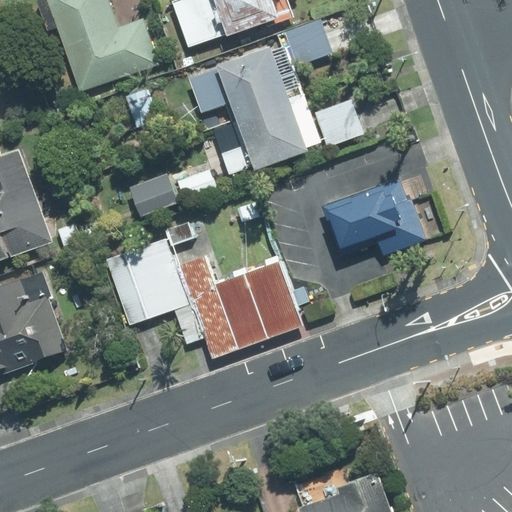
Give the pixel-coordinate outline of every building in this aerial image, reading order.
[(52,0),(83,92),(162,65),(147,19),(121,28),(112,0),(52,0)] [(299,19),(291,0),(183,0),(177,2),(194,49),(234,34),(236,37),(269,25),(270,28),(299,19)] [(293,27),(303,59),(338,47),(327,15),(293,27)] [(244,120),(298,101),(279,48),(225,67),(244,120)] [(161,121),(151,90),(128,98),(140,129),(161,121)] [(355,95),(321,107),(333,140),(367,127),(355,95)] [(123,114),(119,101),(107,105),(111,117),(123,114)] [(264,173),(317,154),(298,101),(244,120),(253,145),(226,154),(234,176),(261,166),(264,173)] [(0,263),(57,243),(24,150),(0,159),(0,263)] [(220,192),(213,169),(181,181),(189,202),(220,192)] [(344,258),(383,244),(387,255),(430,241),(416,200),(412,201),(405,180),(327,208),(344,258)] [(179,193),(165,197),(169,209),(181,205),(179,193)] [(176,246),(197,239),(193,223),(171,230),(176,246)] [(78,225),(62,230),(67,246),(83,241),(78,225)] [(193,305),(170,239),(111,259),(134,326),(193,305)] [(300,311),(282,260),(220,282),(210,254),(184,263),(212,343),(300,311)] [(0,377),(71,352),(54,303),(57,302),(47,272),(0,289),(0,377)] [(396,511),(382,470),(340,485),(342,492),(302,506),(303,511),(396,511)]
